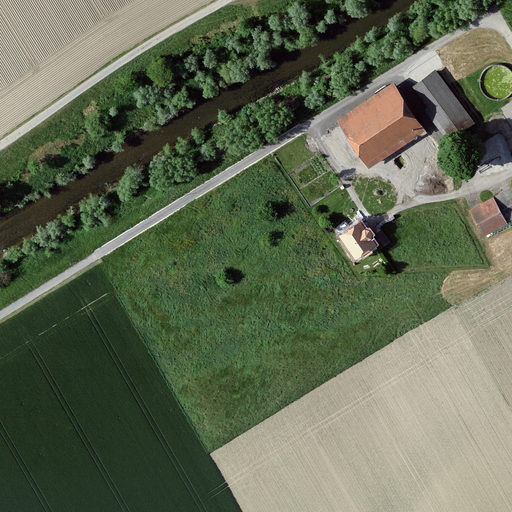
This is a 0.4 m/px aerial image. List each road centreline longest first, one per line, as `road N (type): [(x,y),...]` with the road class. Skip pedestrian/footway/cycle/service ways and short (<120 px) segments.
road 1 (track): [(0,314),(491,10),(511,46)]
road 2 (track): [(0,144),(227,0)]
